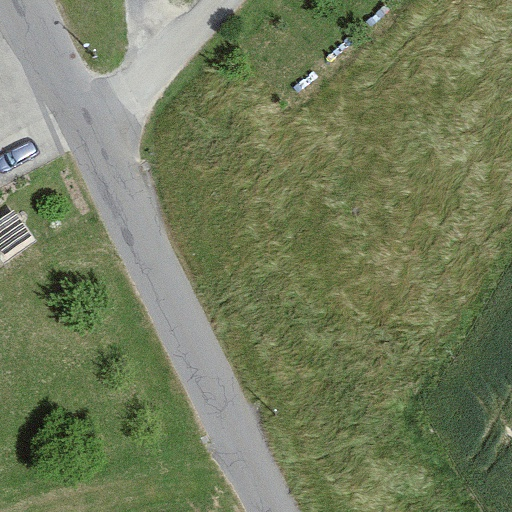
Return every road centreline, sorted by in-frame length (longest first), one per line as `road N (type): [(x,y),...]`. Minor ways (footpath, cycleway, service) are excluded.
road 1 (unclassified): [(92,128),(269,511)]
road 2 (unclassified): [(92,128),(239,0)]
road 3 (unclassified): [(33,0),(92,128)]
